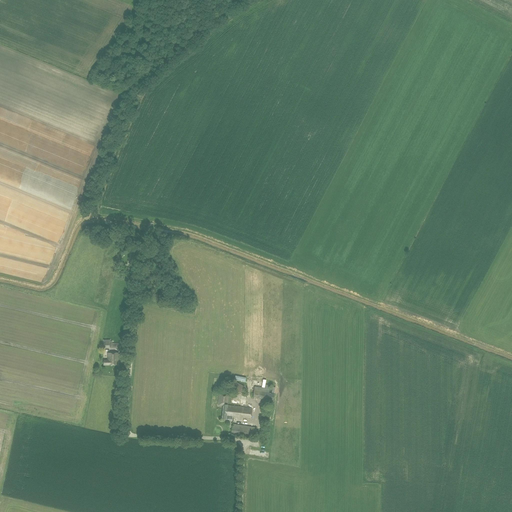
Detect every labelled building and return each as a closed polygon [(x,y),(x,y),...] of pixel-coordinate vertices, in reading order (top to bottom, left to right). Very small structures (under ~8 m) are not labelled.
[(138,245),(133,244),(131,254),(129,265),(135,266),(137,255),(138,255),(139,252),(137,252),(138,245)] [(123,348),(123,343),(118,343),(112,343),(112,341),(110,341),(110,340),(103,340),(103,342),(105,342),(105,345),(110,345),(110,349),(123,348)] [(118,353),(107,353),(107,360),(103,360),(103,365),(118,365),(118,353)] [(244,386),(234,381),(231,387),(241,393),(244,386)] [(274,394),(269,393),(269,389),(254,387),(254,391),(253,398),(273,401),(274,394)] [(251,420),(252,409),(252,405),(240,404),(240,408),(227,406),(228,395),(219,395),(218,405),(223,406),(221,419),(232,420),(232,418),(251,420)] [(232,433),(234,433),(234,435),(237,436),(237,434),(255,437),(257,428),(233,424),(232,433)]
